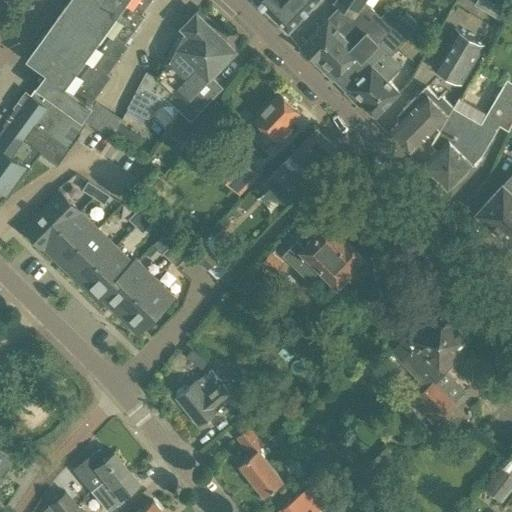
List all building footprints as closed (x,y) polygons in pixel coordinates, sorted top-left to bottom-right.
[(81,118),(112,76),(109,73),(129,46),(126,43),(146,15),(143,13),(152,0),(75,0),(31,61),(46,73),(40,82),(37,86),(81,118)] [(263,0),(291,27),(317,0),(263,0)] [(364,1),(371,8),(376,0),(337,0),(344,4),(364,1)] [(491,0),(475,0),(474,3),(500,16),(505,7),(491,0)] [(344,4),(303,46),(334,76),(336,74),(342,79),(397,21),(398,19),(388,9),(381,18),(371,8),(364,1),(344,4)] [(419,25),(406,12),(398,19),(397,21),(342,79),(364,101),(363,103),(376,116),(400,91),(388,79),(402,65),(390,54),(411,32),(419,25)] [(172,93),(224,37),(200,14),(183,31),(181,28),(178,32),(155,76),(146,71),(122,119),(142,129),(148,118),(167,99),(168,100),(172,93)] [(460,83),(483,45),(455,29),(433,67),(460,83)] [(172,93),(168,100),(178,109),(207,79),(210,82),(222,69),(220,66),(236,49),(224,37),(172,93)] [(454,107),(440,130),(431,145),(436,149),(424,162),(451,189),(475,166),(473,164),(483,154),(499,126),(508,130),(511,122),(511,81),(507,79),(481,123),(454,107)] [(407,114),(391,130),(398,136),(412,150),(435,126),(440,130),(454,107),(441,94),(438,97),(426,85),(403,109),(407,114)] [(86,122),(81,118),(37,86),(7,127),(40,151),(57,163),(73,140),(68,136),(74,127),(79,131),(86,122)] [(269,152),(292,128),(288,124),(300,112),(280,92),(255,118),(263,126),(253,137),(269,152)] [(35,159),(40,151),(7,127),(0,136),(0,183),(10,191),(1,204),(1,205),(35,159)] [(312,172),(313,172),(314,173),(337,149),(316,128),(292,152),(293,152),(293,153),(299,159),(312,172)] [(141,137),(131,130),(124,141),(134,148),(141,137)] [(241,195),(260,175),(235,152),(216,172),(241,195)] [(306,180),(313,172),(312,172),(299,159),(293,153),(293,152),(266,179),(287,201),(307,181),(306,180)] [(511,174),(478,212),(511,243),(511,174)] [(99,187),(88,180),(81,192),(92,199),(99,187)] [(110,195),(99,187),(92,199),(103,206),(110,195)] [(61,192),(25,228),(37,240),(38,239),(41,242),(40,243),(44,246),(79,211),(61,192)] [(135,225),(145,216),(138,209),(136,211),(128,218),(135,225)] [(79,211),(44,246),(48,250),(49,249),(52,252),(51,253),(62,264),(97,228),(87,218),(79,211)] [(145,217),(145,216),(135,225),(142,232),(152,223),(145,217)] [(345,240),(327,222),(303,246),(297,240),(283,254),(309,279),(321,267),(338,284),(353,269),(359,276),(372,263),(362,253),(364,252),(364,245),(355,236),(348,237),(345,240)] [(97,228),(62,264),(73,275),(74,274),(77,277),(76,278),(77,279),(80,282),(115,246),(97,228)] [(206,270),(218,258),(202,241),(190,253),(206,270)] [(170,259),(179,250),(172,243),(163,252),(169,259),(170,259)] [(115,246),(80,282),(83,286),(84,285),(87,288),(86,289),(98,300),(102,297),(134,264),(115,246)] [(177,267),(186,257),(179,250),(170,259),(177,267)] [(274,273),(283,261),(270,251),(261,262),(274,273)] [(135,264),(134,264),(102,297),(112,307),(113,306),(116,309),(115,310),(119,314),(154,278),(137,261),(135,264)] [(137,332),(173,296),(154,278),(119,314),(123,317),(124,316),(127,319),(126,321),(137,332)] [(459,349),(470,338),(443,310),(413,339),(409,335),(392,351),(427,387),(412,401),(433,423),(465,392),(445,370),(463,353),(459,349)] [(234,395),(212,369),(190,386),(188,384),(183,383),(177,389),(176,393),(178,396),(176,397),(198,424),(219,407),(234,395)] [(0,401),(9,392),(0,383),(0,401)] [(246,410),(257,401),(245,387),(234,396),(246,410)] [(406,423),(416,413),(401,398),(392,408),(406,423)] [(274,422),(259,403),(243,416),(249,424),(254,421),(268,439),(280,429),(274,422)] [(432,444),(450,427),(442,418),(424,435),(432,444)] [(265,496),(284,481),(259,449),(264,445),(250,427),(237,436),(251,453),(239,463),(265,496)] [(348,450),(335,435),(323,446),(322,445),(311,455),(325,470),(348,450)] [(362,490),(396,458),(386,447),(352,480),(362,490)] [(109,485),(128,470),(112,450),(100,460),(95,453),(78,466),(86,476),(95,468),(104,479),(109,485)] [(0,451),(0,471),(1,472),(11,460),(0,451)] [(502,501),(511,487),(511,476),(499,467),(484,487),(502,501)] [(104,479),(104,480),(91,491),(107,511),(122,499),(121,498),(139,483),(128,470),(109,485),(104,479)] [(315,511),(324,504),(310,486),(279,510),(280,511),(315,511)] [(53,511),(62,511),(75,503),(65,490),(47,504),(53,511)] [(161,511),(152,500),(136,511),(161,511)] [(82,511),(75,503),(62,511),(82,511)]
